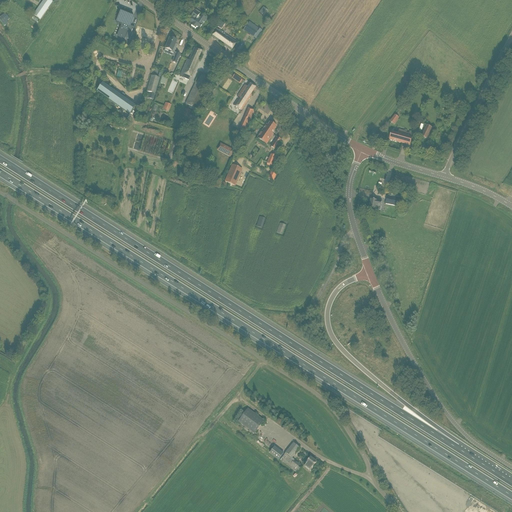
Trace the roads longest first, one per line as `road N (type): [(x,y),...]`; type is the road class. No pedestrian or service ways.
road 1 (motorway): [(0,173),(511,495)]
road 2 (motorway): [(458,448),(0,158)]
road 3 (unclassified): [(397,511),(319,395),(0,192)]
road 4 (tertiary): [(362,149),(142,0)]
road 5 (motorway): [(458,448),(332,337),(331,297),(370,272)]
road 6 (unclassified): [(511,468),(446,416),(370,272)]
road 7 (unclassified): [(442,176),(511,30)]
road 8 (tertiary): [(370,272),(348,198),(362,149)]
